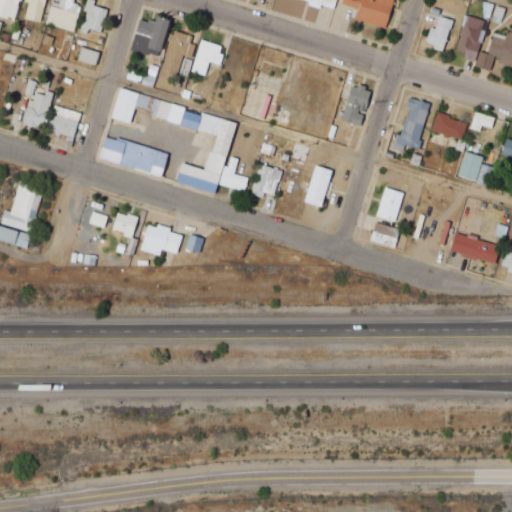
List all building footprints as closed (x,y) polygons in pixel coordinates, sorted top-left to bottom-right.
[(0,0),(0,16),(13,20),(18,0),(0,0)] [(23,0),(23,1),(27,2),(24,18),(40,21),(44,0),(23,0)] [(73,30),(79,5),(72,4),(72,0),(58,0),(57,6),(49,5),(45,25),(73,30)] [(105,8),(93,6),(94,1),(89,0),(85,0),(83,11),(84,11),(79,32),(85,34),(87,29),(100,32),(105,8)] [(301,0),(333,9),(335,0),(301,0)] [(386,27),(391,0),(358,0),(358,1),(352,0),(341,0),(341,4),(358,8),(355,20),(386,27)] [(504,8),(494,6),(491,21),(500,23),(504,8)] [(138,19),(130,49),(158,57),(168,19),(154,15),(152,23),(138,19)] [(424,44),(442,50),(452,20),(438,16),(434,28),(430,27),(424,44)] [(457,50),(464,52),(462,59),(474,61),(483,19),(464,16),(457,50)] [(172,31),(161,69),(178,73),(188,35),(172,31)] [(491,71),(493,62),(511,66),(511,35),(493,31),(487,53),(478,51),(474,66),(491,71)] [(222,45),(198,40),(191,72),(205,75),(208,62),(218,64),(222,45)] [(75,59),(93,65),(97,52),(79,46),(75,59)] [(191,60),(182,57),(177,73),(186,76),(191,60)] [(157,67),(147,64),(141,84),(151,87),(157,67)] [(35,81),(27,79),(24,94),(32,96),(35,81)] [(351,84),(339,119),(359,126),(364,113),(363,113),(371,91),(351,84)] [(49,91),(43,90),(43,94),(34,92),(32,100),(26,99),(21,124),(43,128),(49,91)] [(235,121),(118,90),(111,118),(129,123),(134,106),(151,110),(149,117),(214,134),(205,169),(181,163),(175,183),(214,193),(217,184),(244,191),(247,177),(233,174),(237,158),(229,156),(227,166),(224,165),(235,121)] [(428,102),(408,97),(405,107),(407,108),(400,135),(395,133),(391,148),(402,151),(403,145),(417,149),(428,102)] [(80,113),(53,105),(46,131),(72,139),(80,113)] [(480,126),(491,128),(493,116),(472,112),(469,129),(479,131),(480,126)] [(430,130),(460,140),(466,122),(436,113),(430,130)] [(105,135),(98,158),(161,176),(168,153),(105,135)] [(511,139),(505,137),(501,154),(511,156),(511,165),(511,166),(511,165),(511,139)] [(457,176),(488,185),(494,167),(480,163),(482,156),(464,151),(457,176)] [(262,197),(263,192),(274,195),(281,169),(257,164),(250,194),(262,197)] [(305,203),(323,206),(330,169),(312,165),(305,203)] [(0,222),(31,231),(42,189),(17,183),(10,211),(3,209),(0,220),(0,222)] [(376,217),(396,221),(401,191),(382,188),(376,217)] [(136,217),(116,212),(112,229),(123,232),(122,236),(132,238),(136,217)] [(399,229),(374,222),(368,240),(394,248),(399,229)] [(158,255),(160,249),(176,254),(181,235),(168,231),(169,228),(156,224),(155,227),(147,224),(139,249),(158,255)] [(0,240),(26,248),(29,234),(0,225),(0,240)] [(203,237),(188,233),(184,249),(199,253),(203,237)] [(454,233),(450,253),(495,263),(499,243),(454,233)] [(500,270),(511,272),(511,250),(504,249),(500,270)]
